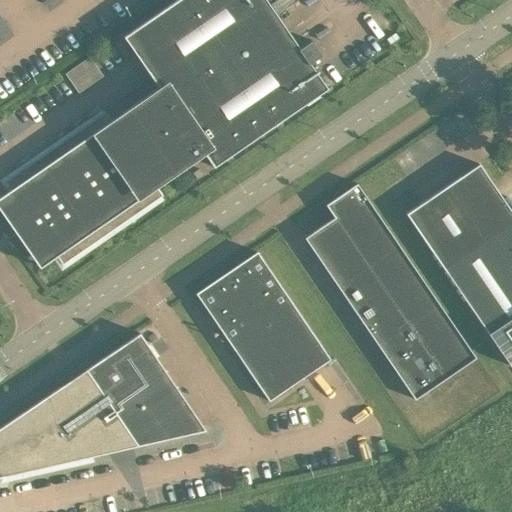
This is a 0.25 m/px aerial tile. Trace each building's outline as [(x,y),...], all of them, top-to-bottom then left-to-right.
[(0,211),(27,250),(39,267),(56,256),(62,265),(162,195),(156,187),(204,154),(213,167),(326,88),(320,78),(309,63),(321,55),(310,40),(298,48),(265,0),(176,0),(123,37),(158,87),(110,120),(104,111),(4,181),(10,190),(0,196),(0,211)] [(509,363),(511,361),(511,213),(478,163),(405,213),(509,366),(510,365),(509,363)] [(325,205),(330,212),(333,217),(304,238),(414,399),(475,357),(356,183),(325,205)] [(255,253),(195,294),(268,401),(329,359),(255,253)] [(138,333),(0,426),(0,475),(1,477),(205,430),(138,333)]
